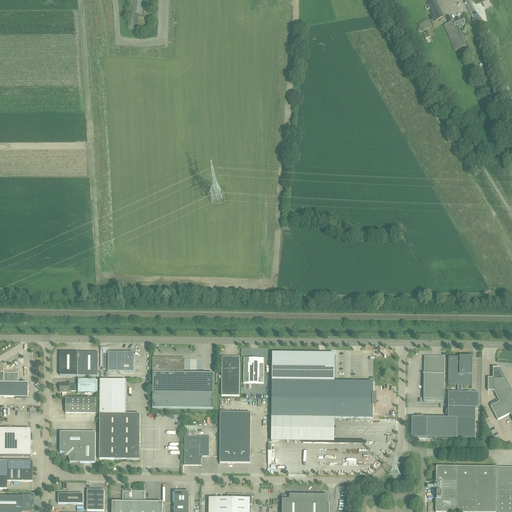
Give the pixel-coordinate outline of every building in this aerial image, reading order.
[(128,30),(137,31),(139,15),(142,15),(143,0),(131,0),(130,14),(128,30)] [(454,22),(457,28),(466,24),(464,18),(454,22)] [(59,376),(98,376),(98,353),(60,352),(59,376)] [(108,373),(134,373),(135,361),(135,353),(108,353),(108,354),(100,354),(100,360),(103,360),(103,370),(108,370),(108,373)] [(373,419),(373,415),(374,387),(374,383),(368,383),(361,383),(351,383),(344,383),(339,383),(334,383),(334,354),(273,353),(272,382),(272,389),(272,418),(373,419)] [(423,400),(444,400),(444,357),(424,357),(423,400)] [(475,408),(478,408),(478,393),(462,393),(462,385),(471,385),(472,365),(461,365),(461,357),(448,357),(448,385),(458,385),(458,393),(448,393),(448,408),(475,408)] [(152,409),(213,409),(213,374),(183,374),(184,359),(153,358),(152,394),(152,409)] [(221,396),(239,397),(240,358),(222,358),(221,396)] [(243,384),(263,384),(264,359),(244,359),(243,384)] [(511,413),(511,415),(511,392),(499,368),(493,368),(492,378),(487,378),(487,391),(493,391),(499,401),(490,406),(497,420),(511,413)] [(0,397),(27,398),(27,383),(18,383),(18,374),(0,373),(0,397)] [(96,392),(98,392),(98,380),(96,380),(78,380),(78,392),(96,392)] [(99,460),(140,460),(140,415),(126,415),(126,381),(100,381),(100,415),(99,460)] [(60,392),(70,392),(76,392),(76,385),(70,385),(70,384),(60,384),(60,392)] [(65,413),(96,414),(96,399),(66,398),(65,413)] [(427,439),(475,439),(475,408),(448,408),(448,419),(423,419),(417,419),(412,419),(412,439),(427,439)] [(220,464),(250,464),(251,414),(220,413),(220,464)] [(196,431),(197,424),(184,423),(184,431),(196,431)] [(30,430),(0,429),(0,456),(30,457),(30,430)] [(70,463),(95,463),(95,433),(60,433),(60,453),(61,453),(62,453),(63,454),(64,455),(65,455),(66,456),(67,456),(67,457),(68,458),(68,459),(69,460),(69,461),(70,462),(70,463)] [(184,466),(201,466),(201,457),(209,457),(209,437),(184,437),(184,466)] [(0,489),(7,490),(7,482),(32,482),(32,462),(7,462),(0,461),(0,489)] [(511,511),(511,468),(436,467),(435,511),(511,511)] [(87,511),(104,511),(104,491),(87,491),(87,511)] [(112,511),(162,511),(163,503),(144,503),(145,492),(123,492),(122,503),(112,503),(112,511)] [(58,504),(83,504),(83,494),(58,494),(58,504)] [(0,511),(20,511),(21,511),(32,511),(32,495),(21,495),(21,497),(0,496),(0,511)] [(214,511),(249,511),(250,505),(252,505),(252,495),(227,495),(227,499),(215,499),(214,511)] [(283,511),(329,511),(329,496),(291,496),(291,500),(284,500),(283,511)]
